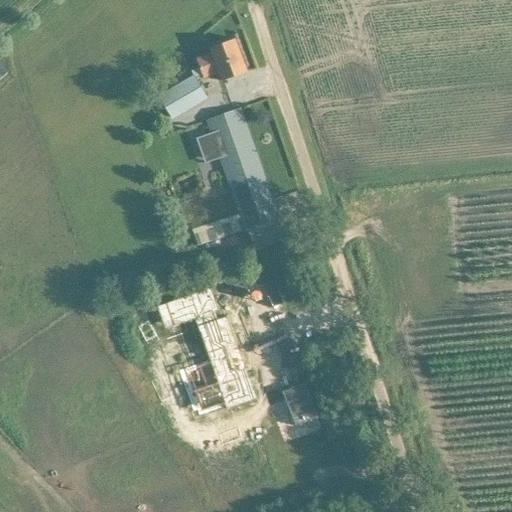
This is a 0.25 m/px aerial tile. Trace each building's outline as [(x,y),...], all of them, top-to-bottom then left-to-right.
[(220,71),(224,81),(248,72),(235,39),(211,48),(213,53),(197,59),(204,77),(220,71)] [(158,96),(171,119),(207,98),(194,76),(158,96)] [(222,115),(208,120),(247,232),(280,220),(240,108),(222,115)] [(197,244),(226,234),(228,238),(239,235),(233,217),(217,222),(211,202),(186,210),(197,244)] [(223,399),(202,406),(208,423),(229,416),(231,424),(261,414),(258,405),(255,406),(248,384),(251,382),(233,330),(203,341),(223,399)] [(306,383),(282,391),(295,426),(319,417),(306,383)]
